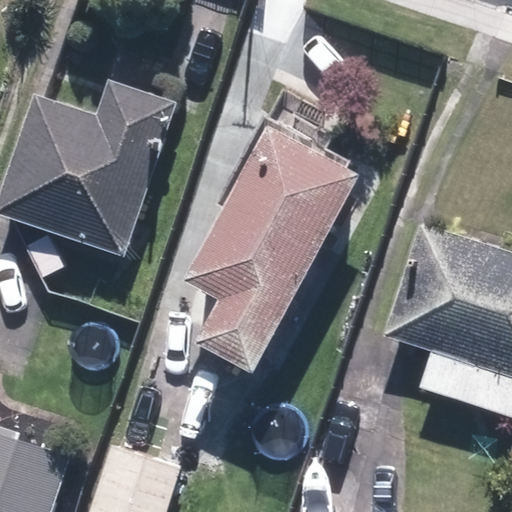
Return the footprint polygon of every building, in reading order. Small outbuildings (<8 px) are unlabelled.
[(4,213),(136,256),(186,101),(116,78),(105,112),(44,93),(4,213)] [(203,277),(236,294),(213,339),(270,369),(376,170),(285,122),(203,277)] [(511,247),(430,220),(393,332),(511,371),(511,247)] [(0,511),(59,511),(79,456),(0,429),(0,511)] [(172,511),(188,465),(121,444),(98,511),(172,511)]
